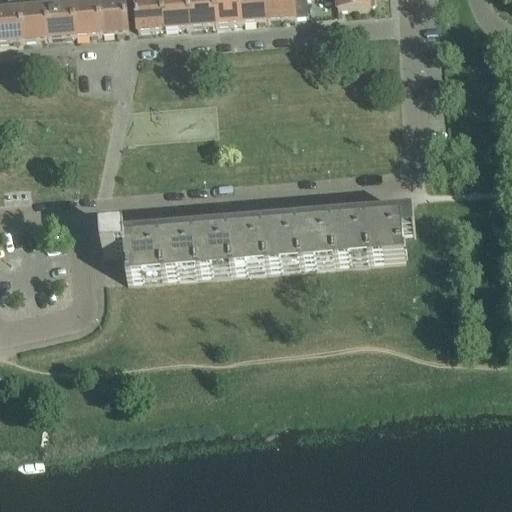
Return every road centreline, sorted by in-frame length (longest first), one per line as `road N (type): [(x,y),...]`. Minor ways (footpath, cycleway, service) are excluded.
road 1 (residential): [(76,213),(399,188),(418,165),(411,33)]
road 2 (residential): [(411,33),(103,57)]
road 3 (residential): [(76,213),(83,321),(0,337)]
